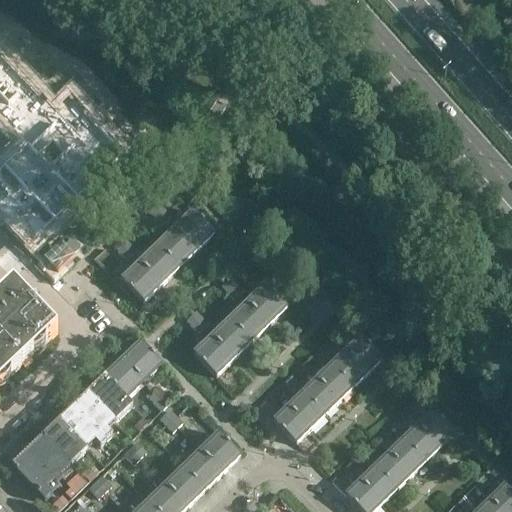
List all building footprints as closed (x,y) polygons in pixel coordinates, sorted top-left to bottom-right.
[(0,120),(28,150),(0,176),(0,212),(36,250),(129,163),(73,103),(58,117),(0,55),(0,120)] [(156,222),(165,212),(159,206),(150,216),(156,222)] [(162,228),(171,219),(165,212),(156,222),(162,228)] [(215,237),(204,226),(204,225),(201,223),(193,215),(175,232),(197,255),(215,237)] [(197,255),(175,232),(157,249),(179,272),(197,255)] [(120,256),(130,247),(124,241),(114,250),(120,256)] [(126,262),(136,253),(130,247),(120,256),(126,262)] [(179,272),(157,249),(140,266),(162,289),(179,272)] [(162,289),(140,266),(122,284),(130,292),(131,294),(132,295),(133,295),(144,306),(162,289)] [(228,296),(238,287),(232,280),(222,290),(228,296)] [(0,388),(57,334),(13,287),(0,299),(0,388)] [(234,302),(244,293),(238,287),(228,296),(234,302)] [(287,311),(276,300),(274,297),(273,297),(265,289),(247,306),(269,329),(287,311)] [(269,329),(247,306),(230,323),(252,346),(269,329)] [(193,330),(203,321),(197,315),(187,324),(193,330)] [(199,336),(209,327),(203,321),(193,330),(199,336)] [(252,346),(230,323),(212,340),(234,363),(252,346)] [(234,363),(212,340),(194,358),(202,366),(205,369),(216,380),(234,363)] [(382,363),(371,352),(372,352),(369,349),(360,341),(346,355),(368,378),(382,363)] [(163,369),(155,360),(152,357),(141,346),(123,363),(144,386),(163,369)] [(368,378),(346,355),(331,369),(353,392),(368,378)] [(144,386),(123,363),(105,380),(127,403),(144,386)] [(353,392),(331,369),(317,383),(339,405),(353,392)] [(107,433),(133,409),(127,403),(105,380),(74,411),(106,444),(112,438),(107,433)] [(339,405),(317,383),(303,397),(325,419),(339,405)] [(156,407),(165,398),(159,392),(150,401),(156,407)] [(325,419),(303,397),(289,411),(311,433),(325,419)] [(162,413),(171,404),(165,398),(156,407),(162,413)] [(106,444),(74,411),(43,441),(71,469),(95,445),(100,450),(106,444)] [(311,433),(289,411),(274,425),(282,433),(282,434),(284,436),(285,436),(296,447),(311,433)] [(167,429),(176,420),(170,414),(161,423),(167,429)] [(455,438),(443,426),(444,426),(441,423),(433,415),(418,429),(440,452),(455,438)] [(173,435),(182,426),(176,420),(167,429),(173,435)] [(440,452),(418,429),(404,443),(426,466),(440,452)] [(241,460),(218,437),(218,438),(201,455),(223,477),(240,460),(240,461),(241,460)] [(126,449),(133,443),(128,438),(121,445),(126,449)] [(71,469),(43,441),(12,470),(45,504),(52,498),(51,497),(59,490),(55,485),(71,469)] [(426,466),(404,443),(389,457),(411,480),(426,466)] [(146,456),(137,446),(131,452),(140,462),(146,456)] [(140,462),(131,452),(124,458),(134,468),(140,462)] [(223,477),(201,455),(183,471),(205,494),(223,477)] [(411,480),(389,457),(375,471),(397,493),(411,480)] [(205,494),(183,471),(166,488),(188,511),(205,494)] [(397,493),(375,471),(361,484),(383,507),(397,493)] [(70,491),(66,495),(72,502),(88,487),(78,476),(67,487),(70,491)] [(111,490),(102,480),(96,486),(105,496),(111,490)] [(377,511),(383,507),(361,484),(346,499),(354,507),(354,508),(356,511),(357,510),(358,511),(377,511)] [(105,496),(96,486),(89,492),(99,502),(105,496)] [(186,511),(188,511),(166,488),(148,505),(154,511),(186,511)] [(511,511),(511,496),(505,489),(490,503),(498,511),(511,511)] [(61,511),(71,503),(65,497),(56,506),(61,511)] [(498,511),(490,503),(481,511),(498,511)]
